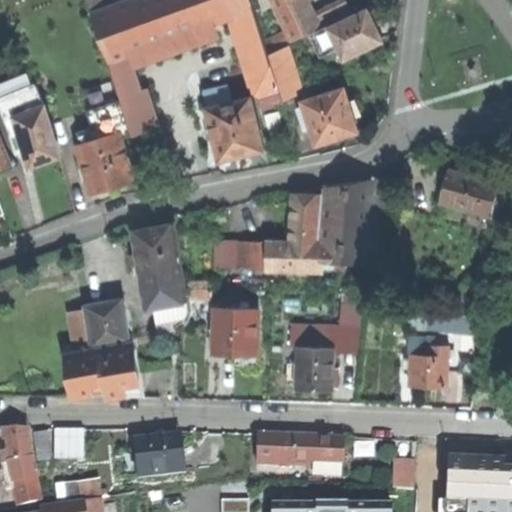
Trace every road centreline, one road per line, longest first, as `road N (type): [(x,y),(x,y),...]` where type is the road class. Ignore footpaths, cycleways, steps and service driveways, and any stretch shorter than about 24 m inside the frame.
road 1 (residential): [(0,413),(511,428)]
road 2 (residential): [(0,259),(136,210),(357,167),(410,131)]
road 3 (residential): [(410,131),(416,0)]
